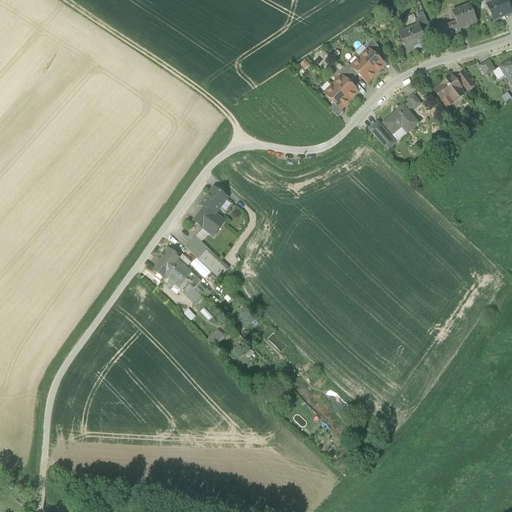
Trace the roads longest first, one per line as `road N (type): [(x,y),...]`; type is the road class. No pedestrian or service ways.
road 1 (unclassified): [(511,40),(395,78),(317,152),(225,144),(45,400),(38,511)]
road 2 (track): [(244,142),(210,99),(63,0)]
